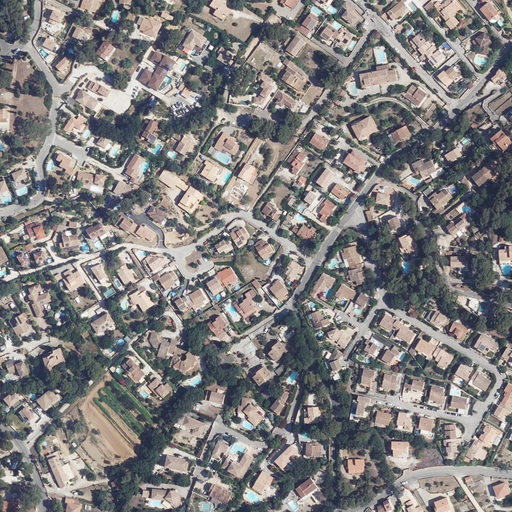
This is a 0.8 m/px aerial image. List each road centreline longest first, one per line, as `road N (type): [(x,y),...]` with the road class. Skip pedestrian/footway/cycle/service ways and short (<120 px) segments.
road 1 (residential): [(377,20),(312,118),(294,126),(225,112),(230,72),(273,21)]
road 2 (unclassified): [(314,350),(288,429),(262,446),(215,432),(192,482)]
road 3 (residential): [(26,40),(59,89),(52,136),(39,159),(40,196),(0,213)]
road 4 (unclassified): [(378,173),(416,197),(446,288),(511,305)]
road 5 (unclassified): [(511,473),(429,472),(350,511)]
road 6 (tertiary): [(314,350),(335,408),(339,511)]
road 7 (residential): [(317,260),(242,213),(181,251)]
